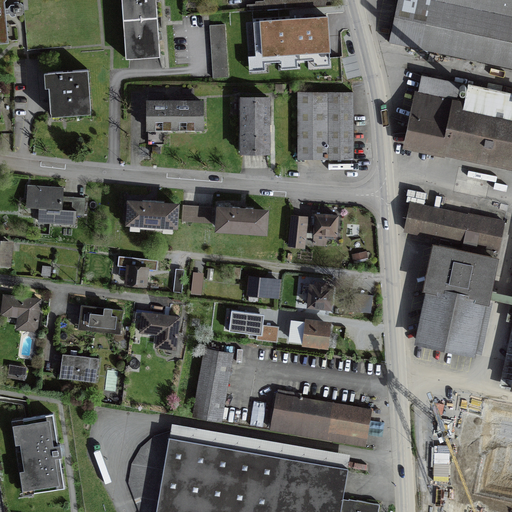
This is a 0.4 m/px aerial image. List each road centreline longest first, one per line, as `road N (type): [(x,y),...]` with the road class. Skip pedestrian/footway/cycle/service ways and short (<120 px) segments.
road 1 (residential): [(0,163),(388,198)]
road 2 (residential): [(388,198),(406,511)]
road 3 (residential): [(355,0),(381,111),(388,198)]
road 4 (residential): [(0,280),(169,301)]
